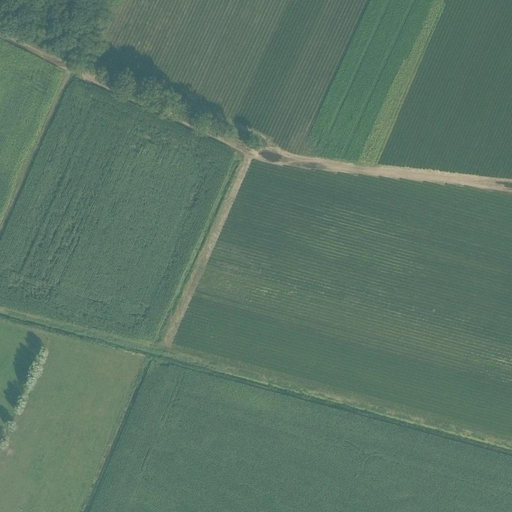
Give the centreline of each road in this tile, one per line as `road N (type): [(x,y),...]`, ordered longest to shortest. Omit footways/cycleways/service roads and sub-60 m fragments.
road 1 (track): [(0,41),(279,170),(511,192)]
road 2 (track): [(0,222),(64,73)]
